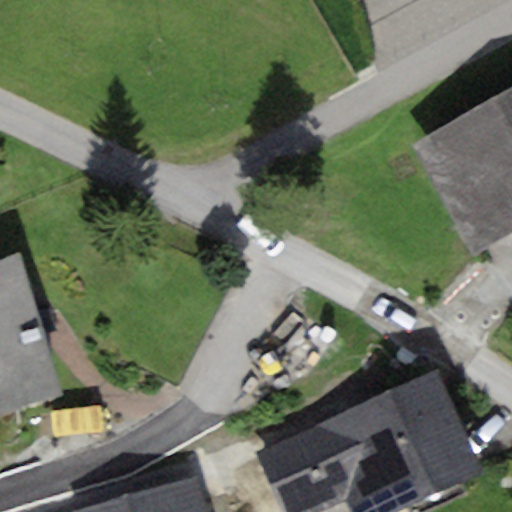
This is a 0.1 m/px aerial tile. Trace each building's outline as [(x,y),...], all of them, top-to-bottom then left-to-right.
[(424,0),(429,9),(446,0),(424,0)] [(511,97),(417,147),(474,256),(511,236),(511,97)] [(15,261),(0,266),(0,421),(60,406),(15,261)] [(435,381),(259,457),(283,511),(395,511),(477,477),(435,381)] [(203,511),(197,489),(118,511),(203,511)]
